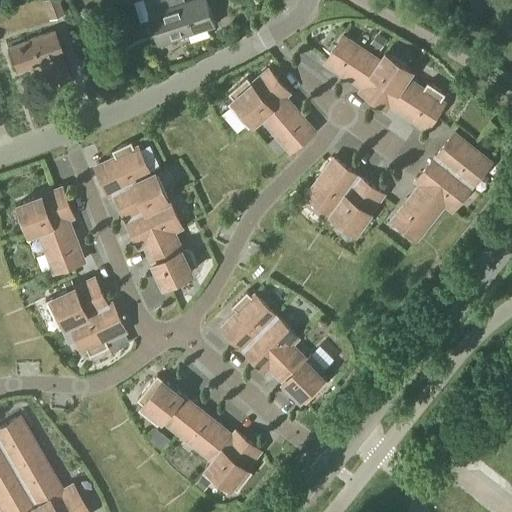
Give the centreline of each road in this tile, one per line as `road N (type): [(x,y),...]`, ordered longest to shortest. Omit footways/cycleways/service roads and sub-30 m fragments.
road 1 (residential): [(184,335),(331,463),(511,237)]
road 2 (residential): [(0,156),(176,86),(295,20),(312,0)]
road 3 (residential): [(342,115),(252,216),(184,335)]
road 4 (residential): [(148,345),(78,160)]
road 5 (residential): [(148,345),(133,369),(103,387),(0,394)]
